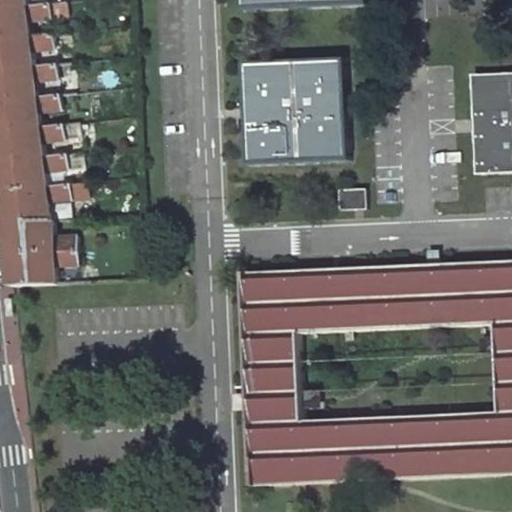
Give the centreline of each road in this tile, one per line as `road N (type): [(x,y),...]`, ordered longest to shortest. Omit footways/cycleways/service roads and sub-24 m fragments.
road 1 (residential): [(209,245),(511,233)]
road 2 (residential): [(209,245),(220,511)]
road 3 (residential): [(199,0),(209,245)]
